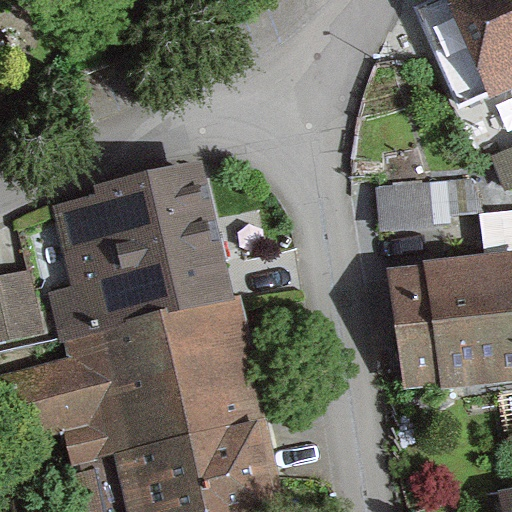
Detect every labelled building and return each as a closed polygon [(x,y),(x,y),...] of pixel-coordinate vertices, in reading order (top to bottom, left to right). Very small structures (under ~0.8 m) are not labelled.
[(457,108),(511,83),(511,0),(442,0),(415,13),(457,108)] [(506,189),(511,186),(511,153),(494,160),(506,189)] [(47,297),(58,343),(64,341),(219,305),(189,179),(101,199),(102,204),(56,215),(74,290),(47,297)] [(442,223),(441,218),(439,189),(374,194),(378,229),(442,223)] [(511,216),(482,220),(488,268),(385,279),(401,388),(511,377),(511,216)] [(22,277),(0,281),(0,343),(35,336),(22,277)] [(55,482),(62,511),(266,511),(219,305),(64,341),(71,371),(0,389),(0,440),(82,420),(93,474),(55,482)] [(511,511),(511,499),(502,502),(504,511),(511,511)]
